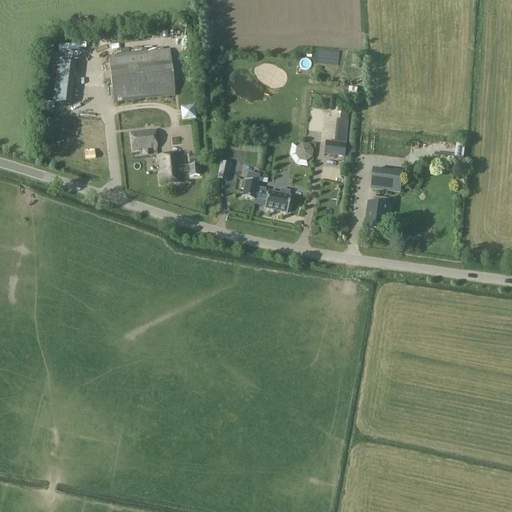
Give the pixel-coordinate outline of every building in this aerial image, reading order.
[(170,49),(108,56),(114,104),(121,103),(162,98),(175,96),(170,49)] [(62,60),(51,62),(52,71),(63,69),(62,60)] [(106,88),(90,87),(88,121),(105,122),(106,88)] [(59,96),(57,108),(66,110),(65,115),(72,116),(74,99),(59,96)] [(86,125),(84,138),(90,139),(90,143),(101,144),(103,128),(86,125)] [(147,133),(147,132),(131,134),(133,151),(139,150),(138,146),(150,144),(150,149),(156,148),(154,131),(153,131),(153,132),(147,133)] [(324,155),(344,157),(346,144),(325,142),(324,155)] [(301,144),(296,148),(295,155),(298,161),(305,162),(311,159),(313,151),(309,145),(301,144)] [(453,165),(454,162),(455,155),(435,153),(433,163),(453,165)] [(182,182),(179,156),(157,158),(160,185),(182,182)] [(407,178),(419,176),(417,163),(405,165),(407,178)] [(219,168),(216,180),(227,182),(230,170),(219,168)] [(254,199),(256,189),(257,184),(257,182),(258,178),(259,176),(260,170),(259,169),(259,170),(260,170),(258,176),(247,174),(246,181),(245,181),(245,183),(242,182),(241,190),(243,190),(242,198),(254,201),(254,199)] [(400,194),(401,187),(403,173),(373,169),(370,190),(400,194)] [(256,189),(254,199),(266,201),(264,209),(287,214),(290,197),(268,192),(267,194),(264,193),(265,191),(256,189)] [(369,203),(365,229),(383,232),(385,217),(389,218),(391,206),(388,206),(389,200),(375,198),(375,204),(369,203)]
